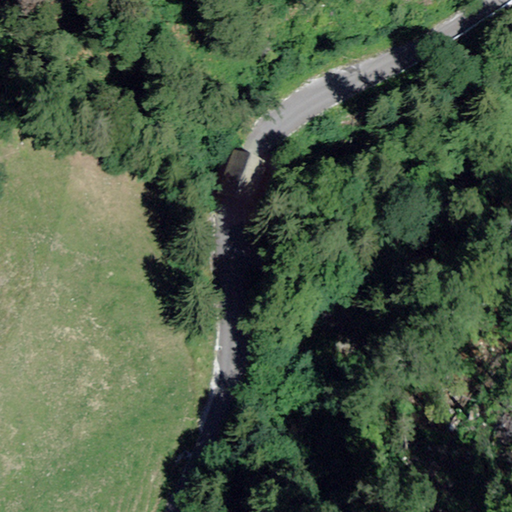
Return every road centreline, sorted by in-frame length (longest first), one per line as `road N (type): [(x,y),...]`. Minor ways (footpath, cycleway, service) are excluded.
road 1 (unclassified): [(492,0),(415,50),(328,91),(249,147),(225,210),(223,390),(183,511)]
road 2 (track): [(225,210),(269,258),(299,277),(340,281),(377,275),(463,221),(511,208)]
